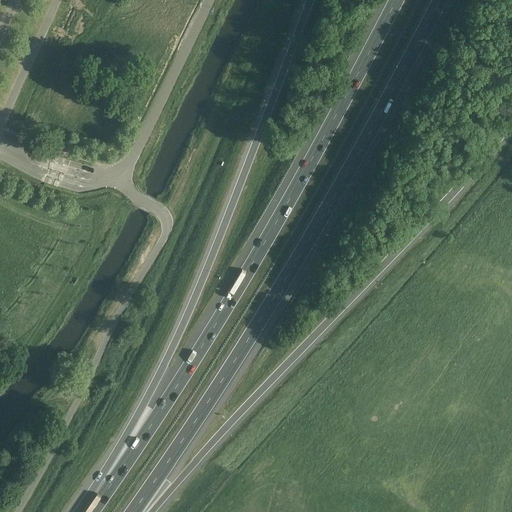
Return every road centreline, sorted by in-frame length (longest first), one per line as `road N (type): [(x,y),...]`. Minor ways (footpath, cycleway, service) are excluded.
road 1 (motorway): [(132,511),(333,197),(440,0)]
road 2 (motorway): [(396,0),(201,348),(92,511)]
road 3 (motorway): [(310,0),(205,273),(91,511)]
road 4 (motorway): [(147,511),(511,126)]
road 5 (unclassified): [(209,0),(121,176),(64,171)]
